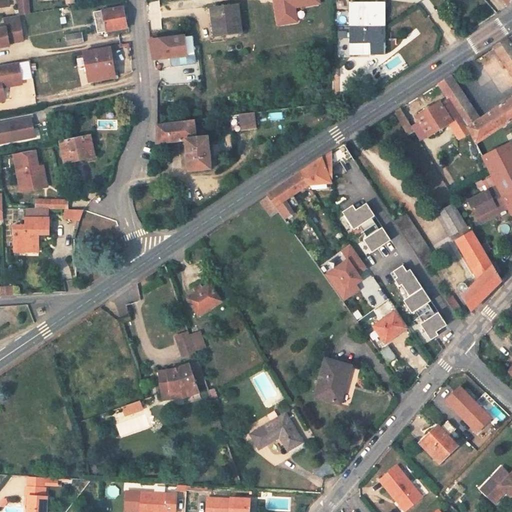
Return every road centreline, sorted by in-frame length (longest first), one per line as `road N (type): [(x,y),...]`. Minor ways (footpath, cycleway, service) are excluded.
road 1 (secondary): [(511,19),(154,250)]
road 2 (residential): [(135,0),(142,88),(131,153),(111,199),(154,250)]
road 3 (residential): [(317,511),(469,353)]
road 4 (residential): [(367,192),(471,350)]
